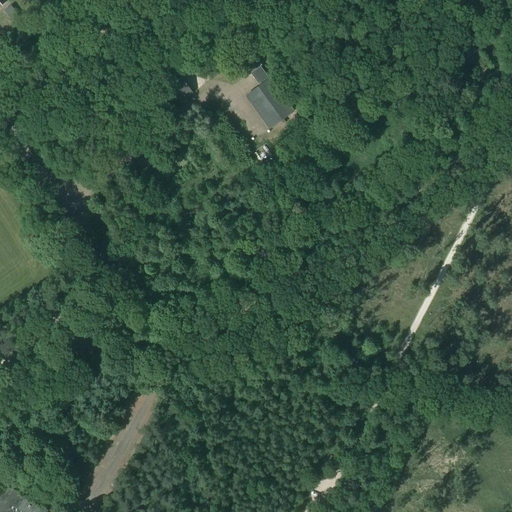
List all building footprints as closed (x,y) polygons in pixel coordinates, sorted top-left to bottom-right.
[(470,37),(452,55),(478,77),(489,63),(473,50),(478,45),(470,37)] [(253,56),(240,66),(247,75),(250,73),(260,86),(245,97),(269,129),(294,112),(292,109),(295,107),(291,101),(288,103),(270,79),(268,80),(259,66),(260,66),(253,56)] [(180,76),(167,85),(179,101),(192,91),(180,76)] [(209,218),(188,233),(194,241),(215,226),(209,218)] [(118,304),(105,313),(118,331),(130,322),(118,304)] [(78,333),(61,348),(70,357),(86,342),(78,333)] [(0,481),(0,511),(47,511),(49,511),(0,481)]
